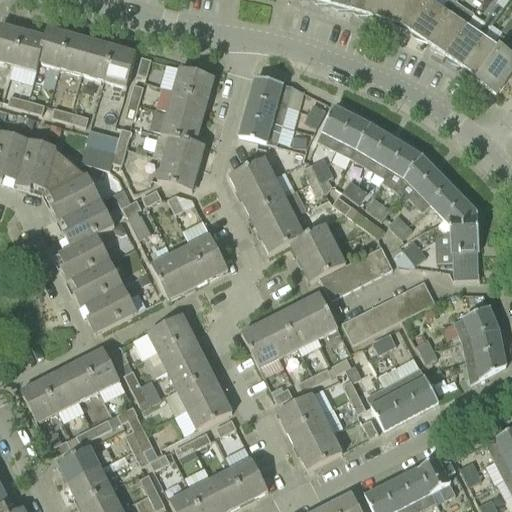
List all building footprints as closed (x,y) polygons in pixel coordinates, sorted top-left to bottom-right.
[(338,13),(350,13),(354,0),(332,0),(330,8),(338,10),(338,13)] [(358,19),(371,19),(376,0),(354,0),(350,13),(358,15),(358,19)] [(391,25),(392,25),(398,0),(376,0),(371,19),(378,21),(378,24),(391,25)] [(397,30),(410,35),(431,4),(425,0),(398,0),(392,25),(398,27),(397,30)] [(427,46),(428,47),(456,6),(449,2),(442,12),(431,4),(410,35),(417,39),(415,42),(427,46)] [(433,54),(444,58),(466,28),(473,18),(456,6),(428,47),(434,51),(433,54)] [(450,66),(462,70),(483,40),(490,30),(473,18),(466,28),(444,58),(451,63),(450,66)] [(0,31),(0,66),(13,70),(22,35),(0,29),(0,31)] [(503,34),(508,38),(511,34),(506,30),(503,34)] [(39,68),(60,74),(70,39),(47,32),(44,41),(41,53),(43,53),(39,68)] [(37,77),(39,68),(43,53),(41,53),(44,41),(22,35),(13,70),(37,77)] [(480,83),(501,52),(507,42),(501,38),(494,47),(483,40),(462,70),(468,75),(467,78),(480,83)] [(60,74),(82,80),(92,45),(70,39),(60,74)] [(82,80),(102,86),(112,51),(92,45),(82,80)] [(102,86),(126,93),(136,58),(112,51),(102,86)] [(501,52),(480,83),(486,87),(484,90),(495,98),(511,73),(511,58),(511,59),(501,52)] [(136,79),(146,82),(151,65),(141,62),(136,79)] [(208,105),(210,99),(214,82),(180,73),(173,95),(208,105)] [(288,112),(293,92),(255,83),(250,101),(288,112)] [(129,107),(139,109),(144,92),(134,89),(129,107)] [(167,118),(202,127),(208,105),(173,95),(167,118)] [(25,115),(42,120),(46,103),(29,99),(27,105),(25,115)] [(7,110),(25,115),(27,105),(10,100),(7,110)] [(282,131),(288,112),(250,101),(245,121),(282,131)] [(124,124),(134,127),(139,109),(129,107),(124,124)] [(308,118),(321,125),(326,115),(313,108),(308,118)] [(317,147),(330,153),(349,120),(334,112),(317,147)] [(51,122),(69,127),(71,117),(54,113),(51,122)] [(69,127),(86,132),(89,122),(71,117),(69,127)] [(196,148),(197,144),(202,127),(167,118),(161,141),(168,143),(196,148)] [(303,127),(316,134),(321,125),(308,118),(303,127)] [(330,153),(345,161),(364,127),(349,120),(330,153)] [(238,142),(277,151),(282,131),(245,121),(238,142)] [(352,165),(360,169),(379,135),(371,131),(364,127),(345,161),(352,165)] [(116,150),(126,153),(131,136),(121,133),(116,150)] [(360,169),(374,178),(393,144),(379,135),(360,169)] [(14,192),(16,192),(29,146),(0,138),(0,139),(0,187),(2,188),(2,186),(14,189),(14,192)] [(292,152),(306,153),(307,142),(293,141),(292,152)] [(163,163),(199,173),(205,151),(196,148),(168,143),(163,163)] [(381,188),(384,190),(406,152),(393,144),(374,178),(384,184),(381,188)] [(30,194),(43,198),(56,157),(57,154),(29,146),(16,192),(29,196),(30,194)] [(110,175),(111,168),(115,157),(109,156),(86,149),(81,166),(110,175)] [(111,168),(121,170),(126,153),(116,150),(115,157),(111,168)] [(240,201),(276,183),(265,162),(265,163),(266,155),(256,152),(252,169),(230,181),(240,201)] [(384,190),(394,196),(422,161),(406,152),(384,190)] [(44,200),(84,181),(56,157),(43,198),(44,200)] [(405,207),(408,203),(436,176),(422,161),(394,196),(405,207)] [(193,197),(195,189),(199,173),(163,163),(156,186),(193,197)] [(311,170),(315,179),(328,172),(324,163),(311,170)] [(302,174),(309,189),(319,185),(315,179),(311,170),(302,174)] [(315,179),(319,185),(320,188),(327,185),(333,181),(328,172),(315,179)] [(422,218),(429,212),(451,190),(436,176),(408,203),(422,218)] [(78,217),(101,206),(87,179),(84,181),(44,200),(51,213),(49,214),(57,229),(59,227),(78,217)] [(249,219),(285,201),(276,183),(240,201),(249,219)] [(320,188),(319,185),(309,189),(317,204),(326,200),(325,198),(320,188)] [(341,197),(350,203),(359,191),(350,185),(341,197)] [(449,232),(478,218),(451,190),(429,212),(449,232)] [(350,203),(358,209),(367,197),(359,191),(350,203)] [(146,212),(161,204),(157,195),(141,202),(146,212)] [(175,220),(184,215),(176,200),(167,205),(175,220)] [(249,219),(258,238),(294,219),(285,201),(249,219)] [(345,220),(351,212),(338,202),(332,210),(345,220)] [(365,214),(373,220),(382,208),(374,202),(365,214)] [(127,221),(138,216),(142,214),(137,205),(122,212),(127,221)] [(71,254),(98,240),(115,232),(101,206),(78,217),(59,227),(65,238),(63,239),(70,253),(71,254)] [(373,220),(381,226),(390,214),(382,208),(373,220)] [(139,245),(151,239),(141,220),(140,220),(138,216),(127,221),(139,245)] [(365,234),(371,226),(358,217),(352,224),(365,234)] [(450,256),(478,255),(479,255),(478,218),(449,232),(450,256)] [(291,248),(305,240),(294,219),(258,238),(270,259),(291,248)] [(388,231),(394,238),(405,227),(397,220),(388,231)] [(191,248),(211,240),(204,224),(185,232),(191,248)] [(371,226),(365,234),(378,244),(384,236),(371,226)] [(394,238),(402,245),(412,234),(405,227),(394,238)] [(300,267),(336,250),(326,229),(305,240),(291,248),(300,267)] [(111,266),(111,265),(98,240),(71,254),(70,253),(56,261),(62,273),(60,274),(68,289),(70,287),(111,266)] [(228,275),(222,264),(210,240),(190,250),(208,285),(228,275)] [(402,255),(408,263),(419,254),(413,246),(402,255)] [(189,295),(208,285),(190,250),(171,260),(189,295)] [(329,279),(339,273),(347,270),(336,250),(300,267),(310,288),(318,284),(329,279)] [(189,295),(171,260),(167,252),(158,257),(162,265),(151,270),(169,305),(189,295)] [(381,252),(371,257),(382,280),(392,274),(381,252)] [(408,263),(414,271),(426,262),(419,254),(408,263)] [(371,257),(360,263),(372,285),(382,280),(371,257)] [(360,263),(350,268),(361,290),(372,285),(360,263)] [(82,314),(84,313),(125,292),(111,266),(70,287),(76,298),(74,299),(82,314)] [(347,270),(339,273),(351,296),(361,290),(350,268),(347,270)] [(351,296),(339,273),(329,279),(340,301),(351,296)] [(329,279),(318,284),(330,306),(340,301),(329,279)] [(424,286),(403,297),(409,308),(429,297),(424,286)] [(96,339),(138,317),(125,292),(84,313),(90,324),(88,325),(96,339)] [(403,297),(393,302),(404,324),(414,318),(409,308),(403,297)] [(414,318),(435,308),(429,297),(409,308),(414,318)] [(338,334),(336,331),(320,299),(301,308),(319,343),(338,334)] [(393,302),(383,307),(394,329),(404,324),(393,302)] [(383,307),(372,312),(384,334),(394,329),(383,307)] [(298,354),(319,343),(301,308),(280,319),(298,354)] [(372,312),(362,318),(373,339),(384,334),(372,312)] [(461,348),(499,336),(489,312),(455,328),(461,347),(461,348)] [(362,318),(352,323),(363,345),(373,339),(362,318)] [(280,363),(298,354),(280,319),(262,328),(280,363)] [(157,358),(192,340),(182,320),(147,338),(157,358)] [(352,323),(341,328),(352,350),(363,345),(352,323)] [(259,374),(280,363),(262,328),(241,339),(259,374)] [(465,368),(504,360),(499,336),(461,348),(465,368)] [(387,355),(396,351),(390,338),(381,342),(387,355)] [(167,377),(202,359),(192,340),(157,358),(167,377)] [(387,355),(381,342),(371,347),(378,360),(387,355)] [(420,360),(432,353),(427,344),(415,351),(420,360)] [(119,371),(128,367),(120,352),(111,356),(119,371)] [(425,370),(437,363),(432,353),(420,360),(425,370)] [(83,364),(100,396),(120,386),(104,354),(83,364)] [(386,391),(422,372),(414,358),(379,377),(386,391)] [(177,396),(212,378),(202,359),(167,377),(177,396)] [(465,368),(470,389),(506,371),(504,360),(465,368)] [(336,380),(345,375),(351,372),(346,363),(331,371),(336,380)] [(79,407),(100,396),(83,364),(62,375),(79,407)] [(352,388),(362,383),(355,370),(351,372),(345,375),(351,386),(352,388)] [(312,381),(317,390),(332,382),(327,373),(312,381)] [(438,408),(438,407),(429,391),(425,382),(420,373),(402,383),(421,417),(438,408)] [(58,417),(79,407),(62,375),(42,386),(58,417)] [(425,382),(429,391),(442,384),(437,375),(425,382)] [(132,395),(141,391),(133,376),(124,380),(132,395)] [(186,415),(221,397),(212,378),(177,396),(186,415)] [(302,398),(317,390),(312,381),(297,389),(302,398)] [(403,427),(421,417),(402,383),(384,392),(403,427)] [(37,428),(58,417),(42,386),(21,396),(37,428)] [(349,405),(359,400),(352,388),(351,386),(341,390),(349,405)] [(139,410),(148,406),(141,391),(132,395),(139,410)] [(384,437),(403,427),(384,392),(366,402),(384,437)] [(277,410),(293,402),(288,393),(273,401),(277,410)] [(197,436),(232,418),(221,397),(186,415),(197,436)] [(287,438),(322,420),(312,399),(277,417),(287,438)] [(357,420),(366,415),(359,400),(349,405),(357,420)] [(121,429),(128,425),(137,421),(133,412),(117,420),(121,429)] [(297,456),(332,438),(322,420),(287,438),(297,456)] [(136,441),(145,436),(137,421),(128,425),(133,436),(136,441)] [(369,444),(378,439),(370,424),(361,429),(369,444)] [(92,433),(96,442),(112,434),(108,425),(92,433)] [(220,442),(236,434),(231,425),(216,433),(220,442)] [(80,450),(96,442),(92,433),(76,441),(80,450)] [(511,435),(486,449),(495,467),(511,458),(511,435)] [(133,456),(141,452),(136,441),(133,436),(124,440),(133,456)] [(161,463),(160,462),(155,451),(152,452),(145,436),(136,441),(141,452),(150,468),(161,463)] [(190,446),(195,455),(211,447),(206,438),(190,446)] [(307,476),(342,459),(332,438),(297,456),(307,476)] [(55,463),(71,455),(67,445),(50,454),(55,463)] [(179,463),(195,455),(190,446),(174,454),(179,463)] [(68,489),(100,473),(90,452),(58,468),(68,489)] [(141,473),(150,468),(141,452),(133,456),(141,473)] [(505,485),(511,481),(511,458),(495,467),(505,485)] [(154,476),(170,468),(165,459),(160,462),(161,463),(150,468),(154,476)] [(231,475),(247,506),(268,496),(252,464),(231,475)] [(419,473),(432,499),(439,495),(445,506),(456,500),(446,481),(455,477),(450,467),(432,466),(419,473)] [(464,483),(477,476),(473,467),(459,474),(464,483)] [(79,510),(111,493),(100,473),(68,489),(79,510)] [(192,489),(210,482),(207,473),(188,480),(192,489)] [(428,511),(437,508),(432,499),(419,473),(401,482),(416,511),(428,511)] [(224,511),(236,511),(247,506),(231,475),(210,485),(224,511)] [(469,492),(482,485),(477,476),(464,483),(469,492)] [(147,500),(157,495),(148,479),(139,484),(147,500)] [(393,511),(416,511),(401,482),(383,491),(393,511)] [(198,511),(224,511),(210,485),(190,495),(198,511)] [(370,511),(393,511),(383,491),(365,500),(370,511)] [(80,511),(120,511),(111,493),(79,510),(80,511)] [(153,511),(163,511),(165,511),(157,495),(147,500),(153,511)] [(172,511),(198,511),(190,495),(169,506),(172,511)] [(0,511),(11,511),(4,497),(0,499),(0,511)] [(358,511),(352,498),(331,508),(333,511),(358,511)]
